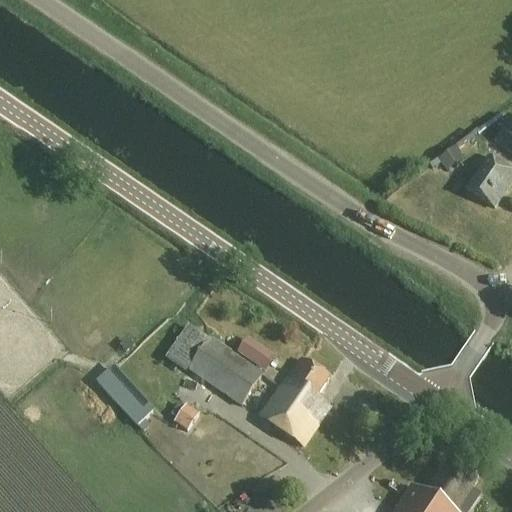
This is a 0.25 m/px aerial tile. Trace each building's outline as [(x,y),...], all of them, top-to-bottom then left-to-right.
[(511,156),(511,126),(507,123),(494,145),(511,156)] [(454,149),(437,161),(439,165),(445,173),(463,160),(457,152),(454,149)] [(493,210),(511,181),(511,175),(487,158),(465,190),(493,210)] [(241,408),(262,378),(210,341),(189,371),(241,408)] [(247,342),(237,357),(254,368),(264,354),(247,342)] [(333,343),(329,361),(340,363),(344,346),(333,343)] [(301,451),(329,413),(315,403),(329,384),(302,364),(260,421),(301,451)] [(138,427),(152,414),(112,371),(97,385),(138,427)] [(106,434),(119,422),(78,378),(65,391),(106,434)] [(187,437),(200,418),(187,409),(174,428),(187,437)] [(158,446),(167,425),(149,418),(140,438),(158,446)] [(470,511),(482,496),(473,490),(479,481),(451,462),(427,497),(413,487),(395,511),(470,511)]
